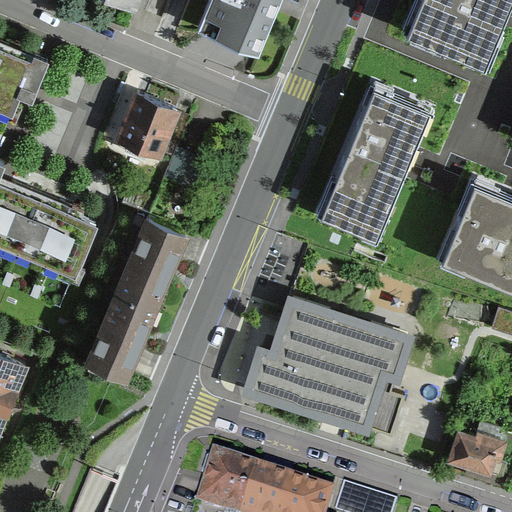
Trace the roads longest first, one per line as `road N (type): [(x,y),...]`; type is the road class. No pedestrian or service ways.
road 1 (residential): [(175,399),(511,506)]
road 2 (residential): [(7,0),(291,117)]
road 3 (tertiary): [(291,117),(175,399)]
road 4 (tertiary): [(340,0),(291,117)]
road 5 (tertiary): [(175,399),(127,511)]
